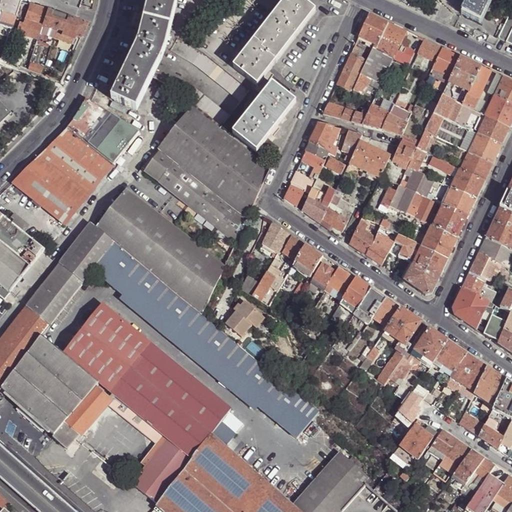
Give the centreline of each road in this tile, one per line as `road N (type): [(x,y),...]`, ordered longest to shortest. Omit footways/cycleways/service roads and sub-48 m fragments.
road 1 (tertiary): [(110,0),(61,111),(0,175)]
road 2 (residential): [(266,206),(438,318)]
road 3 (unclassified): [(438,318),(511,160)]
road 4 (unclassified): [(370,0),(511,68)]
road 5 (unclassified): [(309,117),(361,0)]
